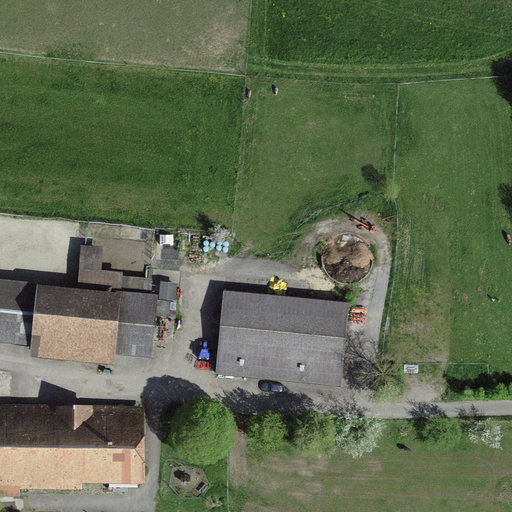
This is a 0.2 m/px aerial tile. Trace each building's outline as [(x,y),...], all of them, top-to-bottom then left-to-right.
[(219,247),(233,250),(235,238),(221,235),(219,247)] [(38,284),(0,280),(0,344),(30,347),(29,359),(115,367),(116,357),(151,360),(157,300),(169,302),(171,287),(152,285),(152,279),(123,277),(123,273),(102,271),(104,247),(81,245),(77,291),(38,287),(38,284)] [(128,263),(128,252),(116,252),(116,263),(128,263)] [(350,304),(223,292),(215,376),(342,388),(350,304)] [(144,407),(0,406),(0,497),(21,498),(21,491),(82,491),(82,486),(144,486),(144,407)]
